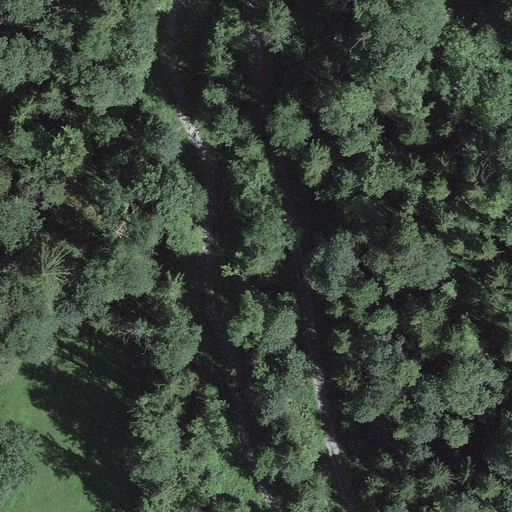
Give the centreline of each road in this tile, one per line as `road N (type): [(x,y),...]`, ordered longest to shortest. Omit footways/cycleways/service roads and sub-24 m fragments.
road 1 (track): [(464,0),(418,95),(307,272)]
road 2 (track): [(250,0),(307,272)]
road 3 (track): [(357,511),(330,431),(307,272)]
